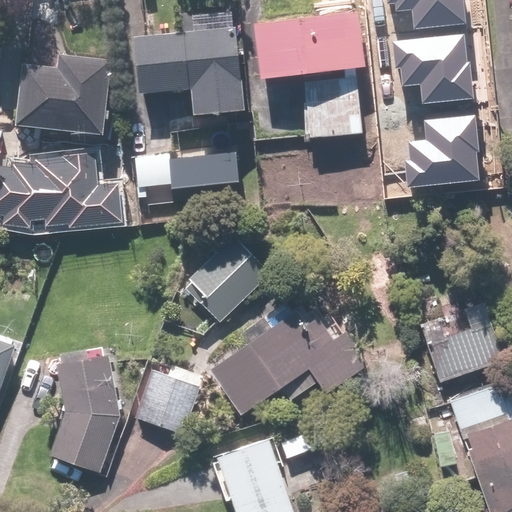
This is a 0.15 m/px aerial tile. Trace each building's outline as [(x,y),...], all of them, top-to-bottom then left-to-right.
[(410,12),(412,32),(470,26),(466,0),(386,0),(387,3),(394,2),(396,13),(410,12)] [(314,4),(315,13),(262,18),(269,74),(373,62),(367,7),(331,11),(330,3),(314,4)] [(143,34),(147,90),(202,85),(204,109),(252,105),(244,5),(197,9),(199,29),(143,34)] [(417,84),(420,105),(472,98),(464,38),(399,47),(404,86),(417,84)] [(120,58),(66,52),(65,65),(31,62),(25,121),(113,130),(120,58)] [(362,74),(309,79),(314,135),(367,130),(362,74)] [(404,160),(406,188),(479,182),(473,119),(427,124),(428,141),(409,143),(410,160),(404,160)] [(236,146),(170,155),(174,183),(240,175),(236,146)] [(0,170),(0,210),(2,211),(0,222),(0,225),(32,230),(31,223),(45,222),(46,233),(124,226),(120,181),(95,183),(93,154),(16,161),(14,173),(0,170)] [(278,268),(241,229),(220,248),(223,252),(190,283),(224,319),(278,268)] [(275,311),(280,319),(215,360),(248,411),(286,386),(294,399),(326,377),(335,391),(378,363),(353,324),(342,332),(328,311),(321,316),(310,300),(303,305),(297,296),(275,311)] [(509,356),(498,315),(451,328),(463,369),(509,356)] [(0,411),(27,340),(0,330),(0,411)] [(109,342),(70,348),(71,356),(68,356),(75,407),(58,449),(107,469),(128,414),(120,348),(110,350),(109,342)] [(177,372),(159,366),(140,415),(187,433),(209,373),(180,362),(177,372)] [(511,511),(511,379),(456,397),(466,434),(478,431),(498,507),(503,511),(511,511)] [(459,427),(439,429),(443,463),(463,460),(459,427)] [(317,428),(287,441),(293,456),(323,443),(317,428)] [(250,511),(308,511),(282,432),(230,450),(250,511)]
